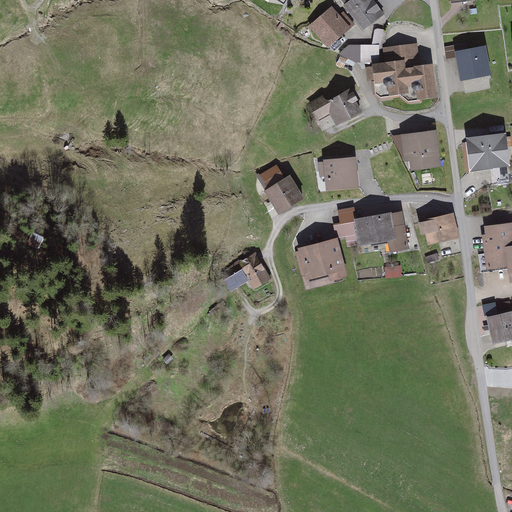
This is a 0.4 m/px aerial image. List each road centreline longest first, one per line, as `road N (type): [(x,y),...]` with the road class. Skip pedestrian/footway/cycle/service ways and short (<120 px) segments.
road 1 (residential): [(502,511),(433,0)]
road 2 (track): [(274,232),(269,259),(281,300),(255,312),(237,290)]
